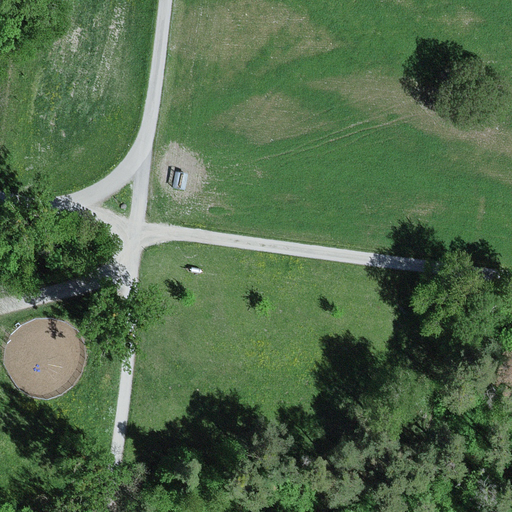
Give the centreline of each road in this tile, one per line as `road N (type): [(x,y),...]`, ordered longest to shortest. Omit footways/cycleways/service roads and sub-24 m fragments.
road 1 (track): [(135,230),(511,283)]
road 2 (track): [(110,511),(135,230)]
road 3 (track): [(135,230),(163,0)]
road 4 (track): [(135,230),(0,202)]
road 5 (track): [(0,306),(130,270)]
road 6 (track): [(40,208),(90,196),(145,141)]
